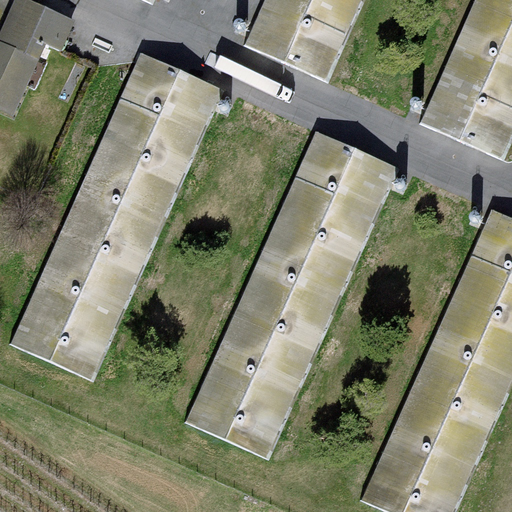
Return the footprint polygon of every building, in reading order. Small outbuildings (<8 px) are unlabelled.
[(19,0),(17,0),(0,33),(0,47),(40,67),(49,52),(64,58),(75,27),(19,0)] [(160,0),(127,0),(155,12),(160,0)] [(368,0),(266,0),(243,53),(328,89),(368,0)] [(511,141),(511,0),(476,0),(420,129),(502,163),(511,141)] [(0,47),(0,118),(14,125),(40,67),(0,47)] [(224,95),(139,58),(9,349),(93,386),(224,95)] [(373,116),(376,105),(347,95),(343,106),(373,116)] [(399,174),(315,136),(183,427),(270,466),(399,174)] [(511,223),(491,214),(360,506),(374,511),(459,511),(511,390),(511,223)]
